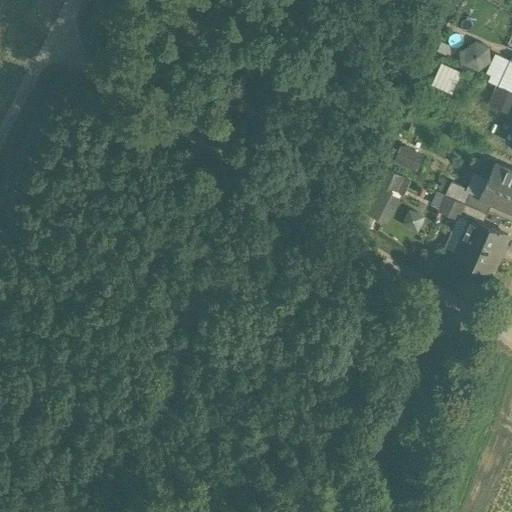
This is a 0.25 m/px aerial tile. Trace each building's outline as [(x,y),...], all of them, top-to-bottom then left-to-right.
[(465,66),(478,71),(490,62),(490,47),(476,40),(463,48),(459,50),(461,65),(465,66)] [(499,86),(511,92),(511,57),(499,86)] [(434,85),(456,92),(464,70),(442,62),(434,85)] [(396,161),(416,170),(422,157),(402,148),(396,161)] [(511,171),(495,164),(481,196),(480,197),(492,202),(511,211),(511,171)] [(406,175),(387,168),(381,180),(400,188),(406,175)] [(442,192),(446,194),(464,202),(466,202),(470,191),(447,181),(442,192)] [(376,213),(387,218),(398,196),(387,190),(376,213)] [(481,196),(470,191),(466,202),(487,212),(488,212),(492,202),(480,197),(481,196)] [(466,202),(464,202),(446,194),(440,207),(458,215),(459,214),(461,215),(471,219),(471,218),(482,223),(487,212),(466,202)] [(461,215),(447,246),(457,251),(471,219),(461,215)] [(482,223),(471,218),(471,219),(457,251),(493,267),(508,234),(482,223)]
